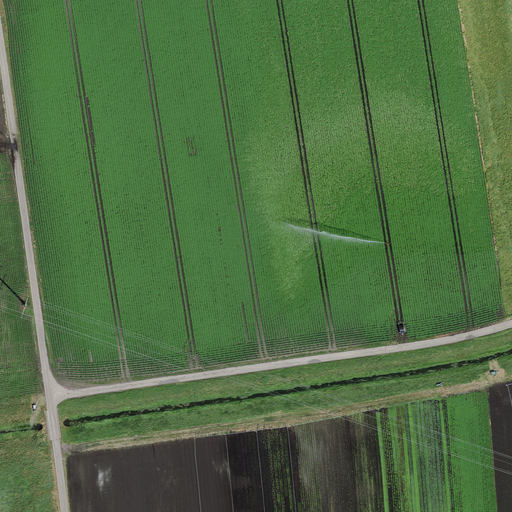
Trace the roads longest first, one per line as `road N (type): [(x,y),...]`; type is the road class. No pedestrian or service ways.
road 1 (track): [(63,511),(0,43)]
road 2 (track): [(511,321),(357,353),(48,395)]
